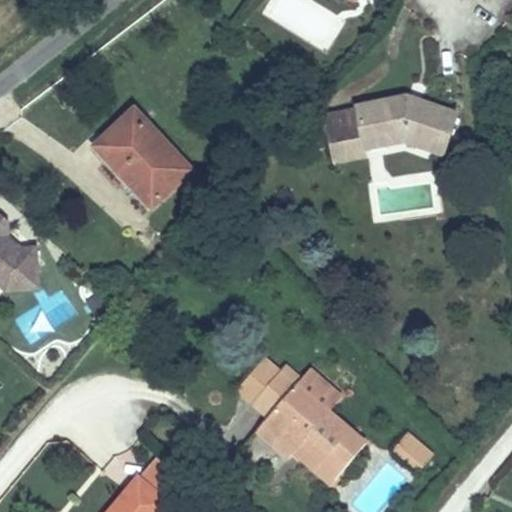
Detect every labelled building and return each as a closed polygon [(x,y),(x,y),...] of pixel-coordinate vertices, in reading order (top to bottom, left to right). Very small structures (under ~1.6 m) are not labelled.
[(412,99),(331,119),(339,148),(393,134),(408,141),(442,157),(459,120),(412,99)] [(189,177),(134,117),(90,156),(145,217),(189,177)] [(393,134),(339,148),(343,166),(375,158),(373,150),(408,141),(393,134)] [(35,276),(34,256),(12,257),(11,249),(6,244),(7,242),(7,228),(0,222),(0,293),(18,292),(17,277),(35,276)] [(36,297),(35,276),(17,277),(18,292),(0,293),(0,295),(4,299),(36,297)] [(264,374),(235,403),(250,415),(276,386),(264,374)] [(276,386),(250,415),(265,427),(256,436),(287,462),(294,455),(329,491),(362,453),(327,422),(318,433),(289,408),(299,397),(281,381),(276,386)] [(307,387),(299,397),(289,408),(318,433),(327,422),(336,412),(307,387)] [(397,457),(418,476),(430,464),(409,445),(397,457)] [(277,473),(313,510),(329,491),(294,455),(287,462),(277,473)] [(143,478),(169,494),(181,475),(155,459),(143,478)] [(430,464),(418,476),(426,483),(436,471),(430,464)] [(185,511),(156,487),(141,504),(149,511),(185,511)]
